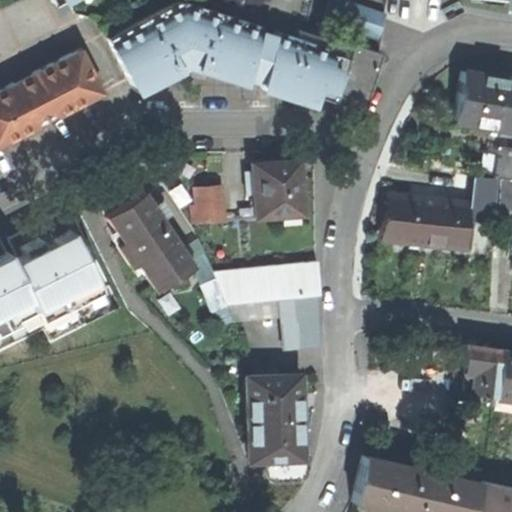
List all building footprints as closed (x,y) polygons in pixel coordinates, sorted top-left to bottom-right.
[(249,12),(209,0),(165,0),(109,29),(133,76),(140,73),(143,79),(179,60),(177,55),(182,53),(185,58),(191,55),(192,51),(198,53),(196,58),(231,69),(239,72),(248,68),(261,73),(265,81),(305,93),(313,90),(315,85),(365,101),(383,44),(354,35),(349,49),(329,42),(330,38),(277,21),(276,28),(261,23),(263,17),(249,12)] [(342,0),(329,0),(323,21),(376,38),(384,14),(342,0)] [(102,85),(79,41),(25,69),(0,81),(0,137),(48,113),(102,85)] [(511,79),(458,70),(450,119),(509,128),(511,107),(511,79)] [(511,148),(494,147),(491,177),(497,177),(511,178),(511,148)] [(303,149),(256,153),(260,205),(305,202),(302,164),(304,164),(303,149)] [(226,172),(198,174),(199,192),(194,192),(195,210),(201,210),(228,208),(226,172)] [(495,207),(511,207),(511,178),(497,177),(495,207)] [(492,193),(493,180),(466,178),(465,191),(492,193)] [(124,229),(119,233),(134,255),(140,251),(158,279),(196,254),(147,179),(108,204),(124,229)] [(384,194),(379,237),(421,241),(425,198),(384,194)] [(425,198),(421,241),(462,245),(467,203),(425,198)] [(20,253),(7,259),(30,307),(36,317),(55,308),(56,310),(81,297),(80,295),(96,288),(66,228),(64,229),(65,230),(39,243),(36,236),(17,245),(20,253)] [(230,294),(229,290),(283,285),(288,337),(320,333),(315,282),(322,281),(320,249),(215,259),(218,266),(202,273),(214,301),(230,294)] [(0,328),(15,321),(12,315),(30,307),(7,259),(4,251),(0,252),(0,328)] [(496,347),(459,342),(460,365),(475,367),(473,386),(468,385),(467,391),(490,395),(496,347)] [(511,349),(496,347),(490,395),(489,402),(511,405),(511,349)] [(299,362),(248,365),(252,448),(270,447),(271,465),(274,467),(301,466),(304,463),(308,444),(303,441),(299,362)] [(360,453),(348,500),(395,511),(465,511),(473,482),(360,453)] [(511,511),(511,486),(479,479),(473,482),(465,511),(511,511)]
